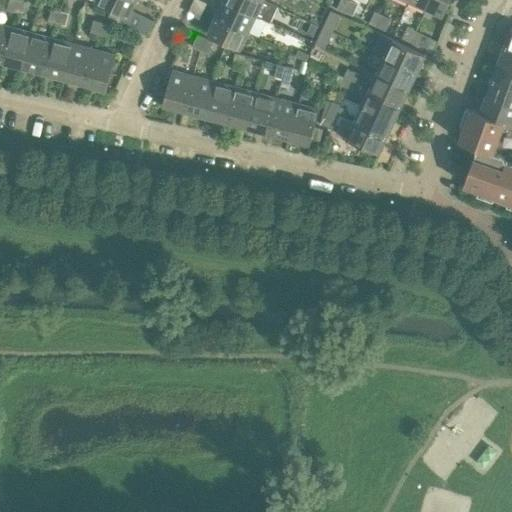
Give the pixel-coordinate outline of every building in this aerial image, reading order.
[(9,0),(7,9),(16,12),(18,0),(9,0)] [(25,0),(18,0),(16,12),(24,14),(27,1),(25,0)] [(135,0),(92,0),(95,1),(112,9),(108,16),(119,21),(122,14),(128,16),(135,0)] [(199,0),(193,0),(191,5),(202,11),(206,3),(199,0)] [(222,0),(223,1),(255,16),(255,15),(270,22),(278,5),(266,0),(222,0)] [(339,0),(336,7),(344,11),(349,0),(339,0)] [(349,0),(344,11),(352,15),(357,3),(349,0)] [(428,0),(426,8),(442,15),(449,0),(428,0)] [(223,1),(215,18),(247,33),(255,16),(223,1)] [(202,11),(191,5),(188,13),(199,18),(202,11)] [(48,21),(58,23),(61,11),(54,9),(53,12),(51,11),(48,21)] [(149,29),(154,18),(134,9),(129,19),(149,29)] [(331,10),(323,27),(332,31),(340,15),(331,10)] [(61,11),(58,23),(65,25),(69,13),(61,11)] [(369,23),(377,26),(382,15),(374,12),(369,23)] [(382,15),(377,26),(385,30),(390,19),(382,15)] [(247,33),(215,18),(207,34),(240,49),(247,33)] [(91,32),(99,34),(102,21),(94,19),(91,32)] [(102,21),(99,34),(108,36),(111,24),(102,21)] [(0,60),(2,61),(11,27),(0,23),(0,60)] [(308,34),(314,36),(319,26),(313,23),(308,34)] [(2,61),(23,67),(32,32),(11,27),(2,61)] [(332,31),(323,27),(316,44),(325,48),(332,31)] [(402,38),(410,42),(415,30),(407,27),(402,38)] [(415,30),(410,42),(418,45),(423,34),(415,30)] [(23,67),(43,72),(52,38),(32,32),(23,67)] [(192,46),(201,50),(206,38),(198,34),(192,46)] [(373,51),(384,57),(416,72),(425,54),(381,34),(373,51)] [(43,72),(64,78),(73,43),(52,38),(43,72)] [(206,38),(201,50),(209,53),(214,42),(206,38)] [(64,78),(85,83),(94,49),(73,43),(64,78)] [(511,47),(504,44),(498,61),(511,66),(511,47)] [(94,49),(85,83),(107,89),(116,55),(94,49)] [(298,50),(296,55),(307,59),(309,55),(298,50)] [(233,65),(241,67),(244,55),(236,52),(233,65)] [(244,55),(241,67),(249,69),(252,57),(244,55)] [(384,57),(376,72),(409,88),(416,72),(384,57)] [(511,66),(498,61),(492,78),(511,85),(511,66)] [(274,75),(282,78),(285,66),(277,64),(276,70),(274,75)] [(282,78),(283,78),(291,80),(293,74),(294,68),(285,66),(282,78)] [(348,68),(344,76),(355,81),(359,74),(348,68)] [(162,104),(184,110),(193,76),(172,70),(162,104)] [(376,72),(369,89),(401,105),(409,88),(376,72)] [(184,110),(205,116),(214,81),(193,76),(184,110)] [(355,81),(344,76),(340,84),(351,90),(355,81)] [(511,85),(492,78),(486,95),(511,104),(511,85)] [(205,116),(226,121),(235,87),(214,81),(205,116)] [(226,121),(246,127),(255,92),(235,87),(226,121)] [(369,89),(361,105),(394,121),(401,105),(369,89)] [(246,127),(267,132),(276,98),(255,92),(246,127)] [(511,104),(486,95),(480,112),(511,122),(511,104)] [(267,132),(288,138),(298,103),(276,98),(267,132)] [(325,117),(328,109),(332,102),(326,100),(320,124),(333,128),(336,122),(325,117)] [(332,102),(328,109),(340,115),(344,107),(332,101),(332,102)] [(298,103),(288,138),(310,144),(311,138),(320,140),(323,129),(314,127),(315,124),(319,109),(298,103)] [(361,105),(353,122),(386,137),(394,121),(361,105)] [(464,184),(504,199),(511,177),(511,163),(506,161),(503,155),(500,154),(493,152),(504,123),(511,125),(511,122),(480,112),(471,108),(459,140),(477,147),(474,156),(464,184)] [(340,115),(328,109),(325,117),(336,122),(336,123),(340,115)] [(386,137),(353,122),(342,117),(335,133),(346,138),(378,153),(386,137)]
